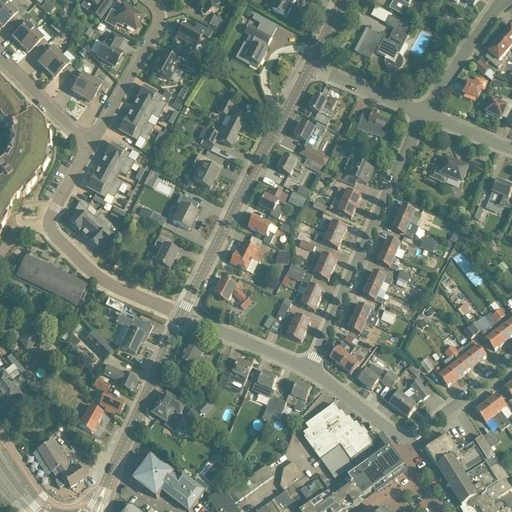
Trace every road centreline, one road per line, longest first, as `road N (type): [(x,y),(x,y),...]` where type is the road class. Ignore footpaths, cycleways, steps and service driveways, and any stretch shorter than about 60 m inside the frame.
road 1 (residential): [(309,368),(423,113)]
road 2 (secondary): [(182,315),(307,71)]
road 3 (secondary): [(111,472),(182,315)]
road 4 (residential): [(93,148),(158,25),(160,11),(149,0)]
road 5 (residential): [(182,315),(107,284),(49,225)]
road 6 (residential): [(309,368),(182,315)]
road 7 (residential): [(423,113),(500,0)]
road 8 (residential): [(405,441),(511,364)]
road 9 (residential): [(0,59),(93,148)]
road 10 (residential): [(423,113),(307,71)]
road 11 (residential): [(405,441),(309,368)]
